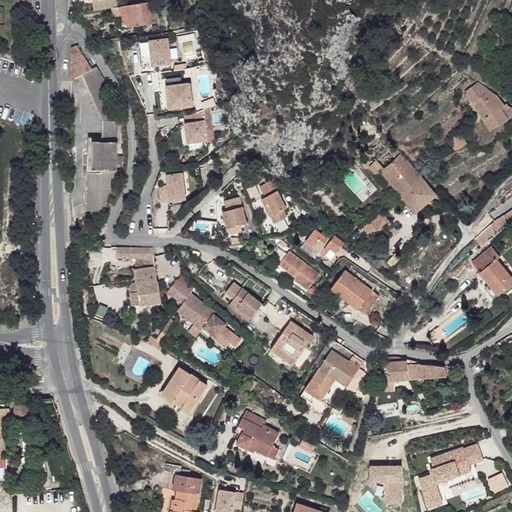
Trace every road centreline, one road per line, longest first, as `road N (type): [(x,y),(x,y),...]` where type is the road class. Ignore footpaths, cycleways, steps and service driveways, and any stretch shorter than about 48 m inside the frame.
road 1 (residential): [(393,348),(360,347),(202,244),(123,237),(113,229),(139,161),(137,123),(124,88),(65,19)]
road 2 (primary): [(49,22),(60,341)]
road 3 (residential): [(511,173),(409,301),(393,348)]
road 4 (unknown): [(480,404),(455,423),(371,450),(360,476),(365,511)]
road 5 (primary): [(60,341),(107,511)]
road 6 (unknown): [(80,420),(189,452),(224,449)]
